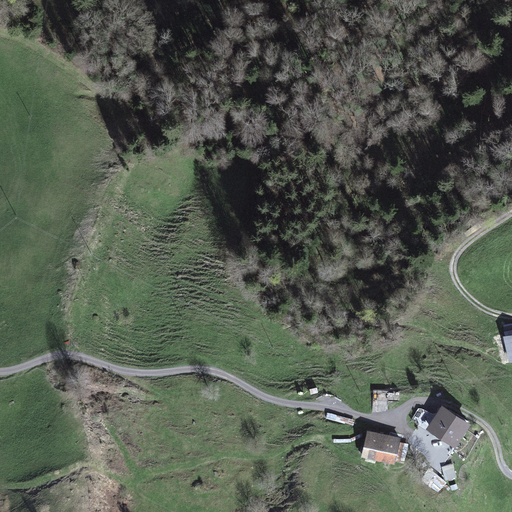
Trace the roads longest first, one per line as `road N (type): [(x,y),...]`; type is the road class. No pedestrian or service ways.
road 1 (track): [(0,371),(65,355),(126,372),(211,370),(282,402),(379,421)]
road 2 (track): [(379,421),(409,406),(445,405),(484,428),(511,476)]
road 3 (track): [(511,318),(477,305),(454,275),(466,246),(511,215)]
